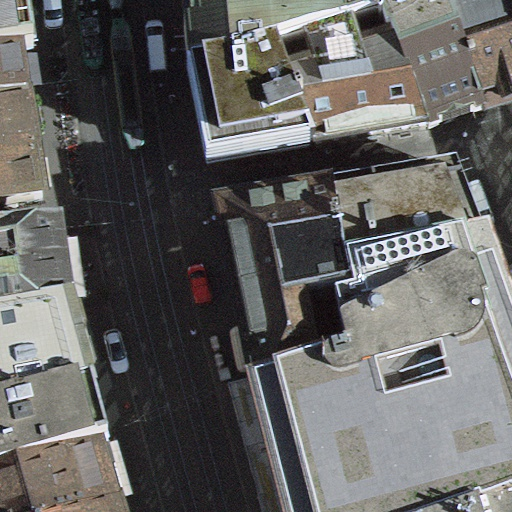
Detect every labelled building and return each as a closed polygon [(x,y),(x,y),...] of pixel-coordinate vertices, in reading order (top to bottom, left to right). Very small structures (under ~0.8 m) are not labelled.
[(0,0),(0,51),(18,48),(32,46),(26,3),(25,0),(0,0)] [(181,0),(188,67),(218,64),(274,48),(274,49),(382,15),(388,36),(392,35),(428,128),(445,122),(483,110),(448,15),(451,14),(447,0),(181,0)] [(511,0),(447,0),(451,14),(448,15),(483,110),(484,110),(511,101),(511,0)] [(382,15),(274,49),(313,148),(348,142),(428,128),(392,35),(388,36),(382,15)] [(0,98),(24,94),(24,92),(20,64),(18,48),(0,51),(0,98)] [(309,150),(313,148),(274,49),(274,48),(218,64),(188,67),(188,73),(193,99),(206,168),(263,158),(309,150)] [(0,157),(34,152),(27,112),(24,94),(0,98),(0,157)] [(34,152),(0,157),(0,206),(42,200),(34,152)] [(343,268),(483,241),(456,171),(364,187),(333,193),(343,268)] [(253,383),(332,359),(323,312),(310,314),(307,306),(350,297),(343,268),(333,193),(247,208),(218,213),(241,328),(253,383)] [(61,238),(59,227),(7,235),(0,236),(0,317),(70,304),(61,238)] [(347,355),(332,359),(253,383),(253,385),(273,461),(286,511),(475,511),(477,511),(488,511),(511,503),(511,321),(488,254),(483,241),(343,268),(350,297),(352,306),(337,308),(347,355)] [(70,304),(0,317),(0,405),(92,383),(79,335),(70,304)] [(0,471),(107,441),(96,400),(92,383),(0,405),(0,471)] [(0,511),(88,511),(115,504),(114,501),(109,485),(117,483),(110,457),(106,441),(0,471),(0,511)] [(511,511),(511,503),(488,511),(477,511),(475,511),(511,511)]
